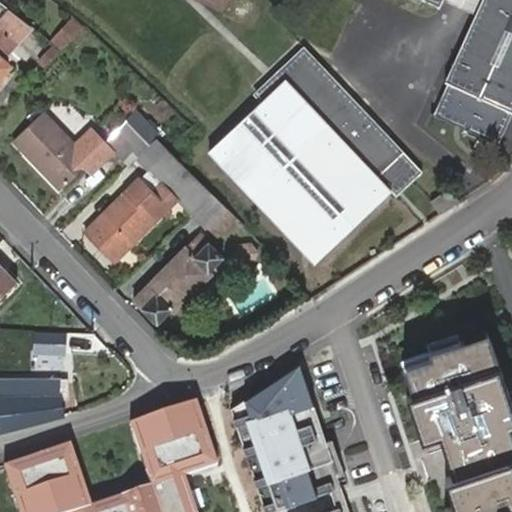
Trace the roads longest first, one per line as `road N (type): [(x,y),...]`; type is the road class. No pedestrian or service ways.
road 1 (residential): [(183,383),(0,188)]
road 2 (residential): [(339,316),(511,195)]
road 3 (residential): [(0,440),(69,425),(183,383)]
road 4 (residential): [(183,383),(339,316)]
road 5 (unclassified): [(390,470),(339,316)]
